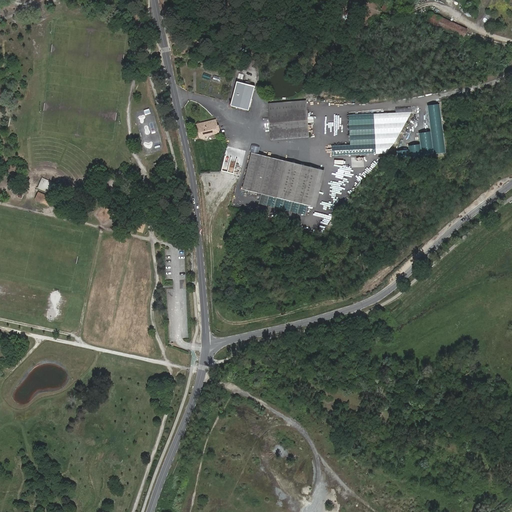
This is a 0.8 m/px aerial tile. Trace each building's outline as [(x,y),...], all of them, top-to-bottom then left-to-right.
[(384,11),(391,0),(387,0),(381,9),(384,11)] [(467,29),(430,12),(426,20),(468,39),(471,33),(467,31),(467,29)] [(214,75),(212,80),(219,83),(221,77),(214,75)] [(236,82),(232,94),(229,103),(231,104),(231,105),(247,110),(254,87),(236,82)] [(304,100),(267,103),(268,113),(305,110),(304,100)] [(431,120),(441,119),(438,101),(428,102),(431,120)] [(305,110),(268,113),(270,131),(306,129),(305,110)] [(372,112),(348,114),(349,143),(374,142),(372,112)] [(413,119),(419,122),(422,115),(416,112),(413,119)] [(214,119),(199,123),(199,124),(196,125),(199,137),(217,131),(214,119)] [(306,129),(270,131),(271,138),(307,136),(306,129)] [(321,170),(283,161),(251,152),(242,189),(312,207),(321,170)] [(62,184),(43,176),(37,189),(56,198),(62,184)] [(49,196),(39,192),(35,200),(46,204),(49,196)] [(304,212),(306,205),(295,203),(294,210),(304,212)]
